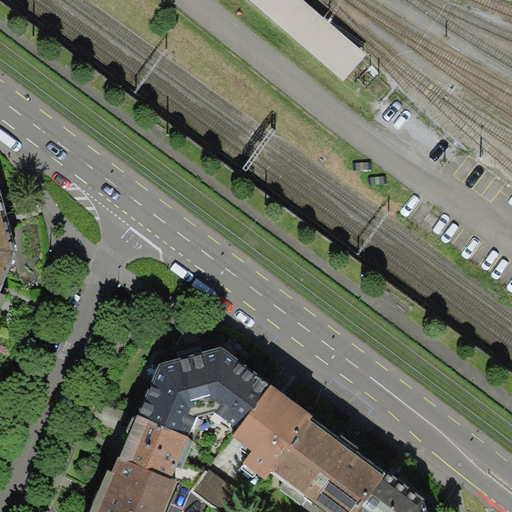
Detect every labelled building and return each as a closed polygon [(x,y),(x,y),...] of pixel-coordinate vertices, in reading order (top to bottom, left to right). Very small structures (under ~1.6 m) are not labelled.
[(361,51),(301,0),(254,0),(341,74),(351,63),(361,51)] [(0,218),(0,280),(11,254),(7,236),(2,218),(0,218)] [(190,358),(158,367),(149,387),(136,417),(184,438),(185,438),(194,418),(212,413),(236,431),(268,388),(244,370),(218,351),(190,358)] [(243,463),(263,478),(267,472),(308,418),(282,399),(268,388),(236,431),(232,436),(252,451),(243,463)] [(119,459),(167,479),(191,490),(203,474),(174,461),(184,438),(136,417),(135,418),(130,420),(125,431),(127,437),(128,437),(124,446),(119,459)] [(308,418),(267,472),(320,511),(352,511),(382,474),(354,453),(355,451),(347,445),(337,438),(335,439),(308,418)] [(97,509),(91,506),(88,511),(159,511),(160,511),(154,508),(167,479),(119,459),(112,475),(106,472),(97,493),(103,496),(100,502),(97,509)] [(189,493),(214,511),(237,511),(244,503),(204,473),(203,474),(191,490),(189,493)] [(382,474),(352,511),(423,511),(420,502),(395,483),(382,474)]
